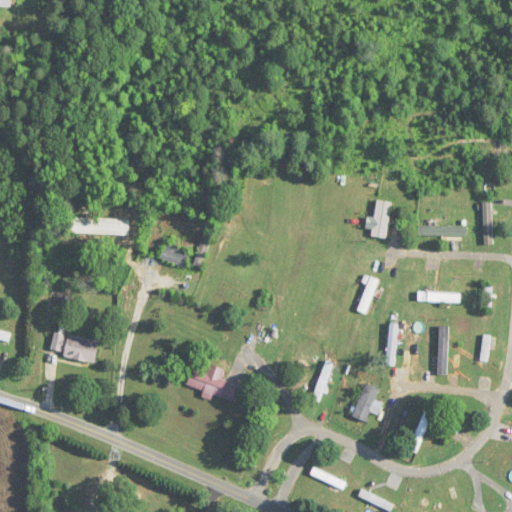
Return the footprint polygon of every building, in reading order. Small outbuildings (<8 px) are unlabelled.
[(394,204),(379,201),(371,237),(387,240),(394,204)] [(131,220),(68,218),(68,235),(130,236),(131,220)] [(466,236),(466,228),(420,228),(420,236),(466,236)] [(195,266),(203,268),(211,240),(204,238),(195,266)] [(191,250),(166,243),(161,261),(186,267),(191,250)] [(249,338),(259,342),(269,319),(258,314),(249,338)] [(389,363),(398,363),(398,322),(389,322),(389,363)] [(12,333),(0,330),(0,339),(10,341),(12,333)] [(100,342),(56,332),(52,349),(64,352),(63,357),(95,364),(100,342)] [(438,373),(447,373),(447,335),(438,335),(438,373)] [(481,361),(489,362),(492,336),(484,335),(481,361)] [(336,363),(326,360),(313,400),(323,403),(336,363)] [(237,404),(243,386),(222,380),(226,370),(210,365),(207,373),(193,369),(187,386),(205,391),(204,393),(237,404)] [(435,416),(426,412),(409,450),(418,454),(435,416)] [(312,475),(344,489),(347,483),(314,469),(312,475)] [(394,506),(363,491),(360,497),(391,511),(394,506)]
